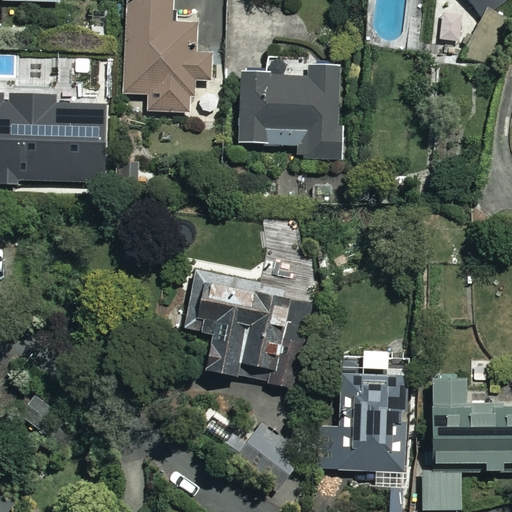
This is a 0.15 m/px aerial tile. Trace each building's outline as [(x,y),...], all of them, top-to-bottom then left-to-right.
[(174,0),(128,0),(125,94),(149,95),(148,113),(192,114),(193,80),(211,81),(212,53),(196,53),(197,27),(174,26),(174,0)] [(468,0),(480,16),(503,0),(468,0)] [(474,17),(455,9),(444,35),(463,42),(474,17)] [(342,67),(308,67),(308,77),(240,77),(240,146),(312,146),(312,182),(342,182),(342,67)] [(0,181),(109,183),(110,104),(58,104),(58,96),(0,95),(0,181)] [(287,284),(198,267),(186,328),(214,334),(206,370),(296,388),(313,302),(284,297),(287,284)] [(404,355),(343,353),(341,427),(330,427),(329,470),(401,472),(404,355)] [(468,380),(434,380),(435,464),(487,463),(488,472),(511,471),(511,406),(469,408),(468,380)] [(41,393),(20,416),(59,452),(80,429),(41,393)] [(306,453),(262,424),(238,459),(282,489),(306,453)] [(183,511),(167,500),(157,511),(183,511)]
